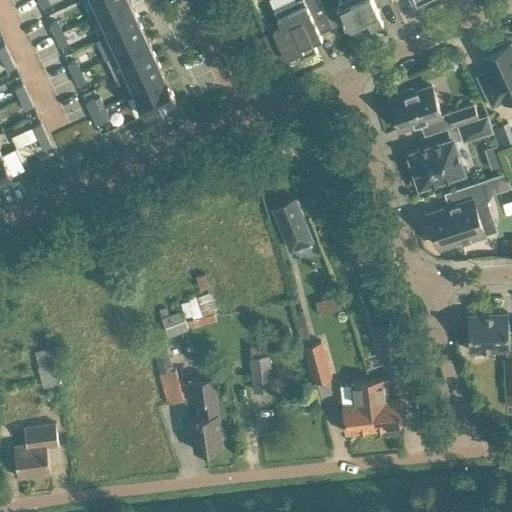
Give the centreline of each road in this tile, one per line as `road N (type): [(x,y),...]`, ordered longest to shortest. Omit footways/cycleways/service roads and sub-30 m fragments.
road 1 (residential): [(472,451),(0,508)]
road 2 (residential): [(0,228),(246,119)]
road 3 (residential): [(439,280),(406,267),(341,78)]
road 4 (residential): [(341,78),(511,1)]
road 5 (residential): [(472,451),(438,352),(439,280)]
road 6 (residential): [(246,119),(192,0)]
